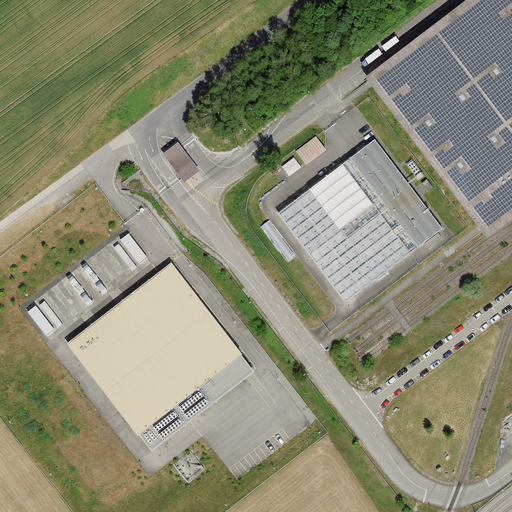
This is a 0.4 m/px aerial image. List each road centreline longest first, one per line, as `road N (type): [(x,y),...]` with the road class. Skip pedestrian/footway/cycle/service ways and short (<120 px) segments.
road 1 (unclassified): [(143,127),(309,0)]
road 2 (track): [(0,230),(110,150)]
